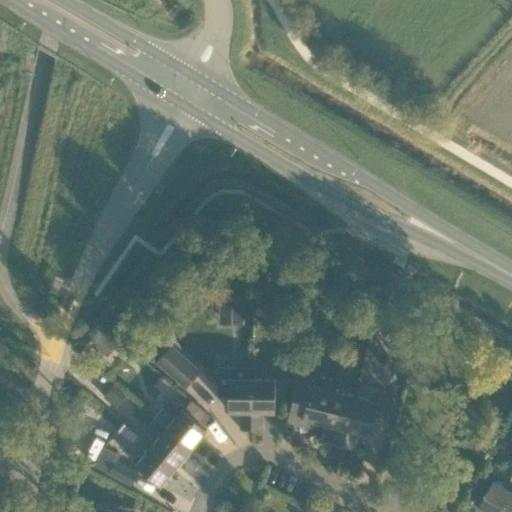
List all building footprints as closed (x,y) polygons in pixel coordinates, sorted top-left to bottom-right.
[(244,297),(219,297),(220,323),(244,323),(244,297)] [(282,300),(255,300),(255,314),(282,315),(282,300)] [(331,313),(320,310),(315,327),(326,331),(331,313)] [(91,341),(108,355),(118,343),(101,329),(91,341)] [(156,360),(185,387),(201,369),(172,343),(156,360)] [(252,428),(253,376),(253,365),(218,365),(217,395),(229,395),(229,410),(241,410),(241,428),(252,428)] [(326,422),(333,390),(311,384),(313,376),(299,373),(288,420),(312,426),(314,419),(326,422)] [(285,398),(286,377),(253,376),(252,428),(263,428),(263,410),(276,410),(276,398),(285,398)] [(103,394),(115,405),(126,392),(114,382),(103,394)] [(344,445),(356,395),(333,390),(326,422),(337,425),(333,443),(344,445)] [(388,422),(394,398),(379,394),(377,400),(356,395),(344,445),(354,448),(358,430),(371,433),(374,419),(388,422)] [(167,426),(191,447),(207,428),(182,408),(169,397),(163,405),(175,416),(167,426)] [(139,403),(133,411),(148,423),(154,416),(139,403)] [(511,414),(501,433),(511,438),(511,414)] [(191,447),(167,426),(154,416),(148,423),(160,434),(152,444),(176,465),(191,447)] [(176,465),(152,444),(139,434),(133,442),(145,452),(136,463),(161,483),(176,465)] [(93,464),(108,472),(116,458),(119,454),(104,445),(93,464)] [(108,472),(131,485),(139,471),(116,458),(108,472)] [(511,474),(506,486),(493,479),(477,506),(487,511),(501,511),(511,494),(511,474)] [(511,511),(511,494),(501,511),(511,511)]
